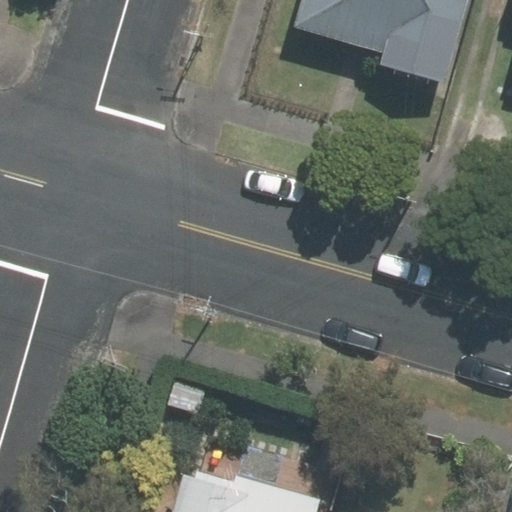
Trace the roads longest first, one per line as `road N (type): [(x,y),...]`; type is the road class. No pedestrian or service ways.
road 1 (residential): [(511,315),(77,192)]
road 2 (residential): [(77,192),(0,474)]
road 3 (residential): [(133,0),(77,192)]
